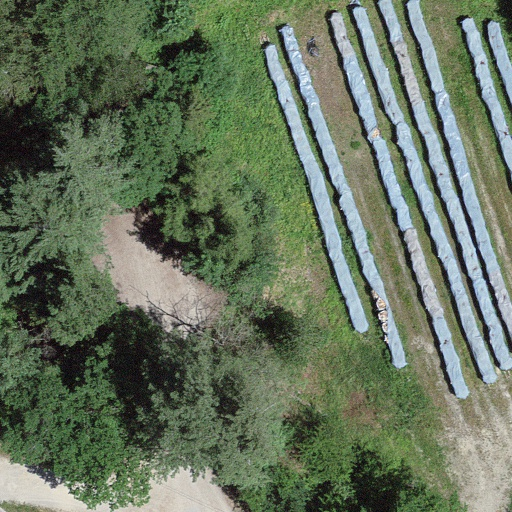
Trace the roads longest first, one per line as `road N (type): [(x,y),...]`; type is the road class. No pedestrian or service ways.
road 1 (track): [(202,511),(84,0)]
road 2 (unknown): [(152,295),(0,395)]
